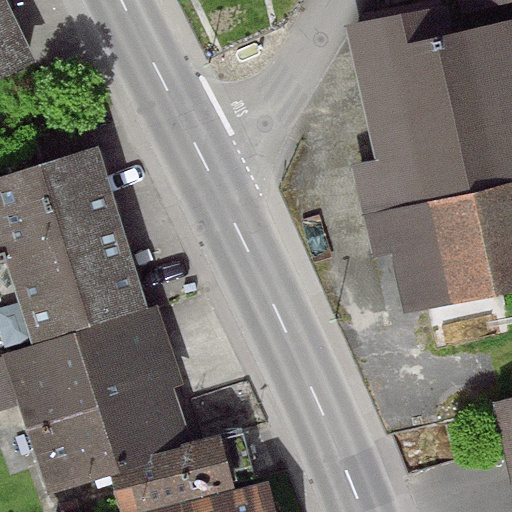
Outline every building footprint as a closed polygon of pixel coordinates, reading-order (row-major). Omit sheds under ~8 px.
[(0,77),(22,67),(0,21),(0,77)] [(511,286),(511,39),(435,59),(426,24),(359,41),(427,308),(511,286)] [(132,313),(93,171),(0,196),(0,295),(14,345),(132,313)] [(176,454),(138,329),(17,366),(55,491),(176,454)] [(261,511),(258,501),(214,511),(261,511)]
